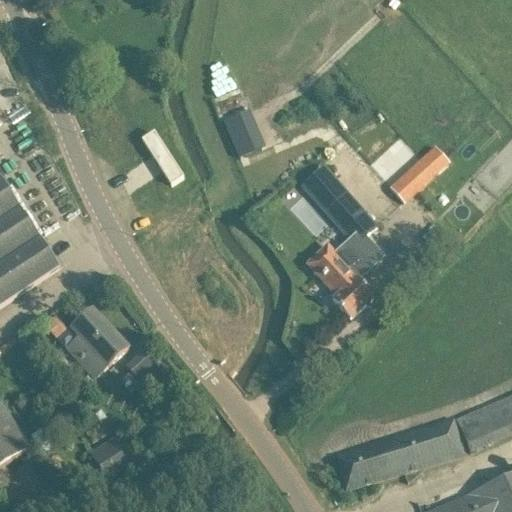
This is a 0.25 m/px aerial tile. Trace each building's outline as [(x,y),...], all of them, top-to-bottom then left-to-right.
[(155,28),(144,6),(129,14),(140,36),(155,28)] [(149,92),(135,69),(122,78),(136,100),(149,92)] [(236,161),(263,151),(248,112),(221,122),(236,161)] [(155,136),(143,144),(172,189),(184,181),(155,136)] [(389,190),(405,207),(449,166),(434,149),(389,190)] [(325,168),(302,189),(350,243),(355,249),(366,239),(378,228),(325,168)] [(0,310),(60,271),(0,180),(0,310)] [(329,249),(309,267),(321,281),(330,281),(342,295),(338,299),(333,304),(351,323),(365,309),(376,300),(360,283),(356,279),(381,256),(366,239),(355,249),(350,243),(336,256),(329,249)] [(72,331),(81,341),(75,346),(85,356),(80,360),(98,380),(129,351),(92,312),(72,331)] [(55,321),(46,329),(57,341),(66,333),(55,321)] [(154,374),(141,362),(128,375),(141,387),(154,374)] [(511,372),(475,389),(492,425),(511,416),(511,372)] [(0,471),(31,451),(0,404),(0,471)] [(439,432),(410,445),(423,475),(453,461),(439,432)] [(91,457),(107,480),(134,461),(118,438),(91,457)] [(511,511),(511,477),(452,505),(453,508),(443,511),(511,511)]
